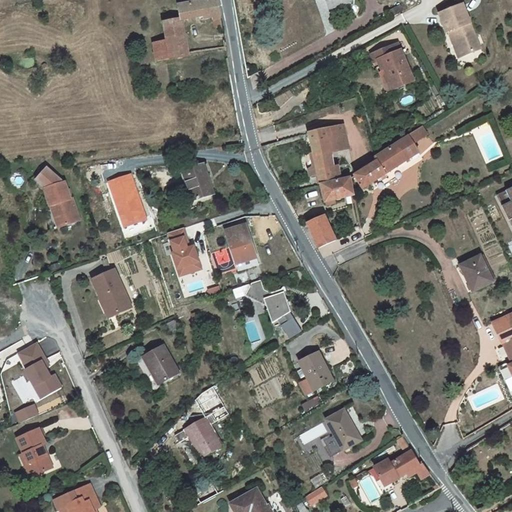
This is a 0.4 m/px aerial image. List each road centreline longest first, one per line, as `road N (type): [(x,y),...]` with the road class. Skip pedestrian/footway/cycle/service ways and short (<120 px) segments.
road 1 (residential): [(224,0),(256,169),(431,466)]
road 2 (residential): [(32,289),(137,511)]
